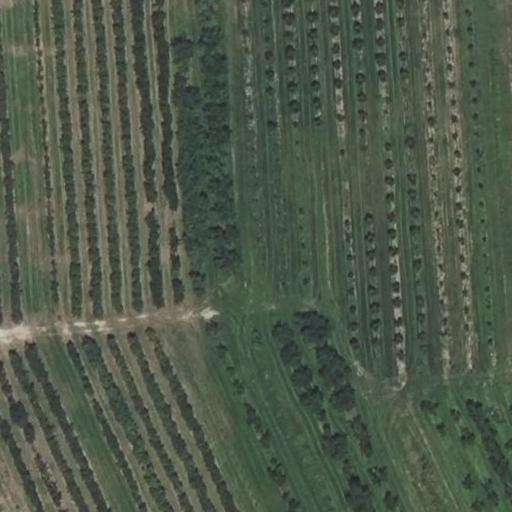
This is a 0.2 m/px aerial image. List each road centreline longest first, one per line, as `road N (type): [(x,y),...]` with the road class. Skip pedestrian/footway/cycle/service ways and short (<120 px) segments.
road 1 (track): [(385,389),(334,308),(309,301),(0,336)]
road 2 (track): [(511,371),(385,389),(398,453)]
